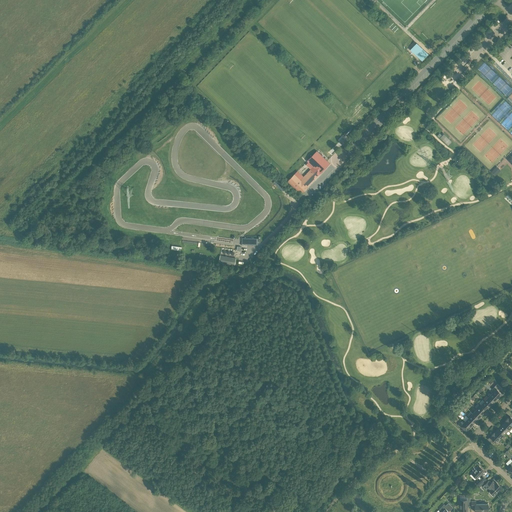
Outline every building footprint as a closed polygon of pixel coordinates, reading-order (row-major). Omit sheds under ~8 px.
[(423,61),(429,54),(417,43),(411,50),(423,61)] [(301,194),(317,176),(310,170),(300,180),(295,174),(288,181),(301,194)] [(236,258),(220,256),(219,262),(235,265),(236,258)] [(494,387),(496,388),(492,393),(498,398),(500,395),(501,396),(504,393),(501,390),(502,389),(497,384),(494,387)] [(489,397),(495,403),(497,401),(496,400),(498,398),(492,393),(489,397)] [(489,397),(485,401),(490,406),(492,404),(493,405),(495,403),(489,397)] [(487,411),(489,410),(488,408),(490,406),(485,401),(481,405),(487,411)] [(482,414),(484,412),(486,413),(487,411),(481,405),(477,409),(482,414)] [(479,420),(481,418),(480,417),(482,414),(477,409),(473,413),(479,420)] [(474,423),(477,420),(478,421),(479,420),(473,413),(469,417),(469,418),(474,423)] [(469,418),(465,422),(471,428),(473,426),(472,425),(474,423),(469,418)] [(511,428),(511,426),(506,420),(503,422),(504,423),(502,425),(508,430),(509,431),(511,428)] [(470,429),(471,428),(465,422),(461,426),(466,431),(469,428),(470,429)] [(508,430),(502,425),(501,426),(500,426),(498,428),(504,434),(508,430)] [(504,434),(498,428),(498,429),(497,431),(496,430),(494,432),(500,438),(504,434)] [(500,438),(494,432),(492,435),(490,437),(494,440),(495,442),(497,443),(501,438),(500,438)] [(485,471),(479,466),(476,469),(475,468),(474,468),(473,469),(473,470),(474,471),(471,473),(477,479),(475,481),(477,484),(482,479),(480,476),(485,471)] [(493,496),(495,495),(502,488),(496,482),(495,483),(493,481),(490,484),(488,481),(483,487),(486,489),(487,487),(490,491),(489,492),(493,496)] [(459,511),(465,511),(468,511),(468,507),(471,507),(470,495),(467,495),(467,500),(460,500),(459,511)] [(476,504),(476,501),(472,501),(472,507),(475,507),(475,511),(488,511),(488,504),(476,504)] [(448,511),(449,511),(450,511),(453,507),(448,503),(445,506),(444,505),(440,509),(442,511),(441,511),(448,511)]
